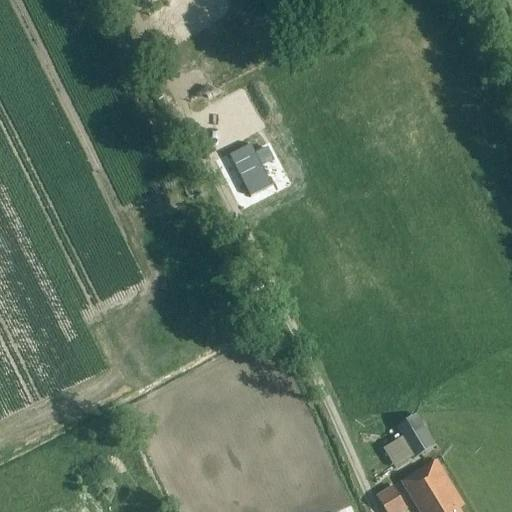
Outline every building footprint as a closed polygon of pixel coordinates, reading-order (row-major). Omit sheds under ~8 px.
[(183,0),(190,12),(200,7),(210,27),(241,11),(234,0),(183,0)] [(169,248),(242,396),(277,378),(204,231),(169,248)] [(273,389),(281,409),(304,399),(296,379),(273,389)] [(313,422),(304,404),(282,414),(290,433),(313,422)] [(134,436),(155,480),(178,469),(157,425),(134,436)] [(422,426),(410,434),(400,440),(412,460),(434,446),(422,426)] [(206,511),(301,511),(307,510),(267,429),(226,449),(230,456),(225,458),(227,462),(209,471),(212,478),(194,487),(206,511)] [(463,506),(436,463),(402,484),(419,511),(457,511),(456,510),(463,506)] [(376,497),(385,511),(403,511),(406,510),(392,487),(376,497)]
